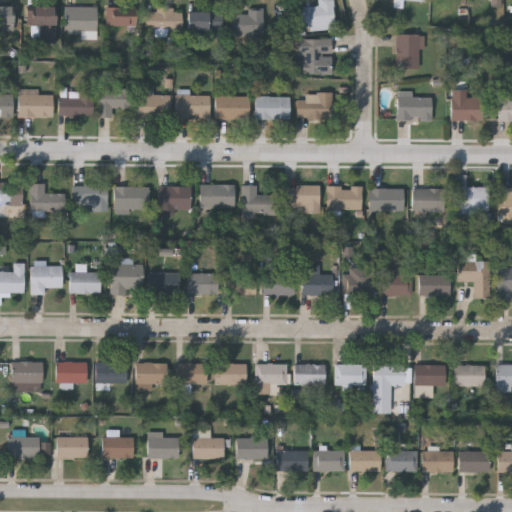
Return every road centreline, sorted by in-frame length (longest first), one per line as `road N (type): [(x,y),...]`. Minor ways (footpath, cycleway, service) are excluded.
road 1 (tertiary): [(511,154),(0,150)]
road 2 (residential): [(511,332),(0,328)]
road 3 (residential): [(272,507),(233,495),(0,491)]
road 4 (residential): [(511,508),(272,507)]
road 5 (residential): [(361,0),(367,153)]
